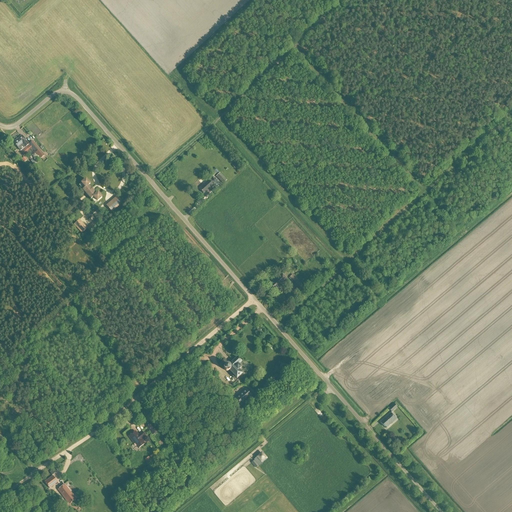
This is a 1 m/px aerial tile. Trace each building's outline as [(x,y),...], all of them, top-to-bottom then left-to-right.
[(26,148),(29,145),(22,136),(14,142),(16,143),(15,144),(21,152),(25,148),(26,148)] [(44,156),(33,141),(30,144),(36,152),(34,154),(39,160),(44,156)] [(227,181),(220,173),(216,177),(223,184),(227,181)] [(96,195),(89,186),(90,184),(86,180),(82,184),(85,188),(83,190),(91,200),(94,198),(97,202),(102,198),(98,194),(96,195)] [(206,194),(214,186),(208,181),(199,189),(203,194),(204,193),(206,194)] [(112,213),(123,203),(117,197),(106,206),(112,213)] [(97,220),(87,228),(90,232),(100,223),(97,220)] [(313,283),(319,278),(316,273),(309,278),(313,283)] [(277,290),(287,281),(282,275),(270,285),(274,290),(276,288),(277,290)] [(298,281),(293,275),(290,278),(295,284),(298,282),(298,281)] [(295,284),(294,286),(300,293),(305,289),(298,282),(295,284)] [(241,368),(239,365),(241,362),(237,358),(232,363),(233,363),(230,366),(229,366),(229,365),(228,365),(227,365),(226,365),(225,366),(224,367),(224,368),(224,369),(224,370),(225,371),(226,371),(226,372),(227,372),(228,372),(229,372),(229,371),(230,371),(237,379),(242,374),(239,370),(241,368)] [(252,397),(246,390),(235,399),(241,406),(252,397)] [(391,413),(380,423),(384,428),(385,427),(387,428),(396,420),(391,413)] [(153,423),(147,428),(153,436),(155,434),(156,434),(158,433),(158,432),(159,432),(153,423)] [(146,437),(142,432),(138,435),(136,432),(129,437),(135,445),(136,445),(139,448),(145,444),(142,440),(146,437)] [(254,461),(259,466),(263,464),(262,463),(267,458),(262,452),(256,457),(257,458),(254,460),(254,461)] [(146,459),(149,463),(157,458),(154,454),(146,459)] [(53,476),(45,482),(50,489),(58,483),(53,476)] [(71,503),(76,499),(73,495),(72,495),(65,485),(58,490),(68,503),(70,502),(71,503)]
